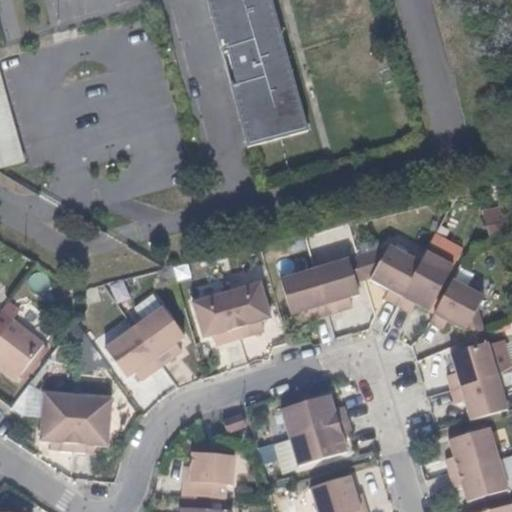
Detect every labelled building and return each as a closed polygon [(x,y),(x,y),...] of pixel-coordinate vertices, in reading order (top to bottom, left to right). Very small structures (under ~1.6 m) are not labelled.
[(305,111),(292,64),(279,15),(274,0),(204,0),(212,24),(228,85),(245,146),(309,126),(305,111)] [(0,118),(9,116),(0,82),(0,118)] [(371,283),(389,249),(357,259),(364,284),(371,283)] [(397,309),(421,266),(389,249),(371,283),(388,292),(384,301),(397,309)] [(433,307),(442,290),(453,269),(448,266),(426,256),(421,266),(397,309),(411,316),(415,307),(430,315),(433,307)] [(364,284),(357,259),(347,262),(355,287),(364,284)] [(351,311),(348,301),(358,297),(355,287),(347,262),(313,273),(327,318),(351,311)] [(327,318),(313,273),(280,283),(290,319),(300,316),(303,326),(327,318)] [(472,312),(479,298),(452,284),(448,293),(434,317),(429,328),(441,336),(446,326),(460,334),(472,312)] [(271,321),(260,285),(226,296),(240,341),(263,334),(261,324),(271,321)] [(434,317),(448,293),(442,290),(433,307),(430,315),(434,317)] [(155,295),(93,340),(102,352),(164,308),(155,295)] [(240,341),(226,296),(191,307),(202,342),(213,339),(216,349),(240,341)] [(177,347),(185,341),(163,310),(134,332),(162,370),(183,355),(177,347)] [(472,341),(503,327),(472,312),(460,334),(472,341)] [(0,374),(12,384),(40,345),(0,315),(0,374)] [(162,370),(134,332),(105,353),(128,383),(136,377),(143,385),(162,370)] [(499,379),(489,347),(452,358),(458,377),(448,380),(452,393),(499,379)] [(509,413),(499,379),(452,393),(456,408),(466,405),(471,423),(509,413)] [(73,452),(77,398),(44,395),(40,442),(60,444),(59,451),(73,452)] [(350,422),(345,407),(335,410),(332,397),(284,411),(291,439),(350,422)] [(109,448),(113,401),(77,398),(73,452),(87,454),(88,447),(109,448)] [(248,426),(244,414),(227,420),(230,432),(248,426)] [(348,454),(345,440),(354,437),(350,422),(291,439),(299,468),(348,454)] [(500,461),(491,432),(450,444),(455,461),(446,463),(450,476),(477,468),(500,461)] [(229,500),(233,458),(191,454),(186,496),(229,500)] [(509,493),(505,479),(500,461),(477,468),(450,476),(454,489),(464,486),(469,505),(488,499),(509,493)] [(362,511),(358,499),(351,477),(341,481),(310,491),(314,503),(317,511),(369,511),(368,509),(362,511)]
